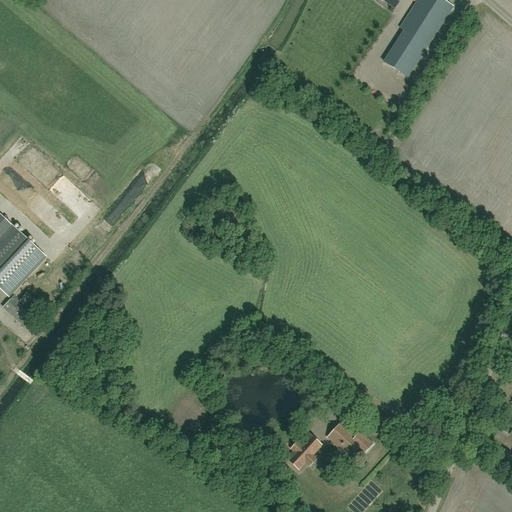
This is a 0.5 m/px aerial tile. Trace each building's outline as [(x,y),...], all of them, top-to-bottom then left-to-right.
[(401,0),(382,0),(395,9),(401,0)] [(426,47),(452,8),(441,0),(418,0),(399,28),(426,47)] [(410,80),(425,60),(410,49),(395,68),(410,80)] [(81,217),(94,202),(75,185),(62,199),(81,217)] [(4,244),(0,239),(0,289),(7,297),(8,297),(10,296),(45,258),(16,231),(4,244)] [(19,297),(7,310),(37,336),(48,323),(19,297)] [(511,452),(511,426),(506,421),(494,437),(511,452)] [(360,433),(355,438),(340,424),(328,438),(349,458),(358,448),(364,454),(372,445),(360,433)] [(287,459),(299,470),(306,462),(310,466),(316,459),(312,456),(317,450),(321,446),(318,442),(310,435),(309,434),(300,444),(297,442),(291,449),(294,451),(287,459)]
